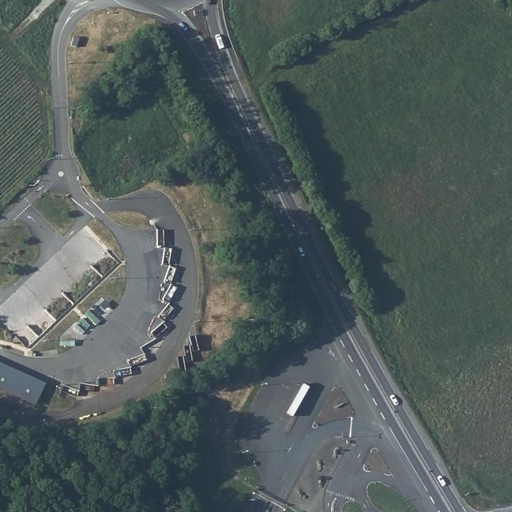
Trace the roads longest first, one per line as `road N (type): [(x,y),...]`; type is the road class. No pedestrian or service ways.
road 1 (secondary): [(232,97),(337,315),(452,511)]
road 2 (secondary): [(155,3),(232,97)]
